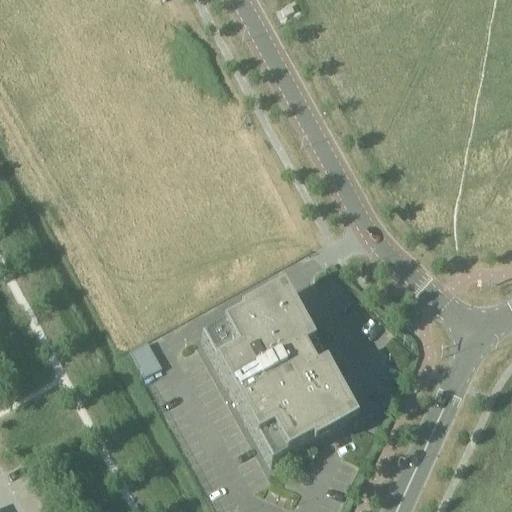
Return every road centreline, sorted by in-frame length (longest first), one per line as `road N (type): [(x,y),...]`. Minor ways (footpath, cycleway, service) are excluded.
road 1 (unclassified): [(474,331),(366,229),(241,0)]
road 2 (tertiary): [(474,331),(394,511)]
